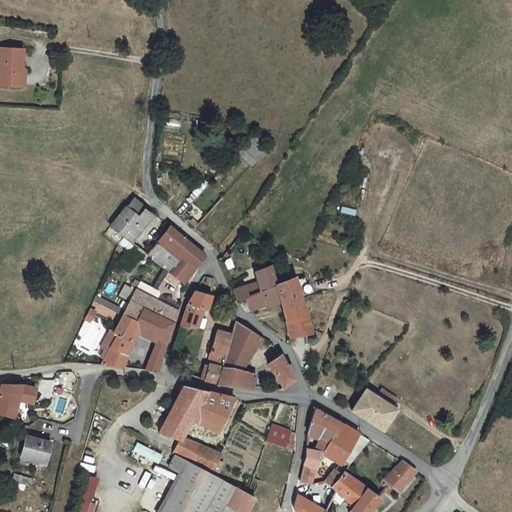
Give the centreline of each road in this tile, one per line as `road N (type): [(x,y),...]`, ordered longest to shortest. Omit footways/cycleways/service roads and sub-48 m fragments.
road 1 (residential): [(212,256),(163,209),(146,177),(160,64),(158,0)]
road 2 (residential): [(306,399),(295,361),(240,314),(212,256)]
road 3 (residential): [(451,480),(306,399)]
road 4 (residential): [(163,376),(65,367),(0,375)]
road 5 (unclassified): [(451,480),(511,334)]
road 6 (residential): [(306,399),(163,376)]
road 7 (residential): [(163,376),(183,298),(212,256)]
